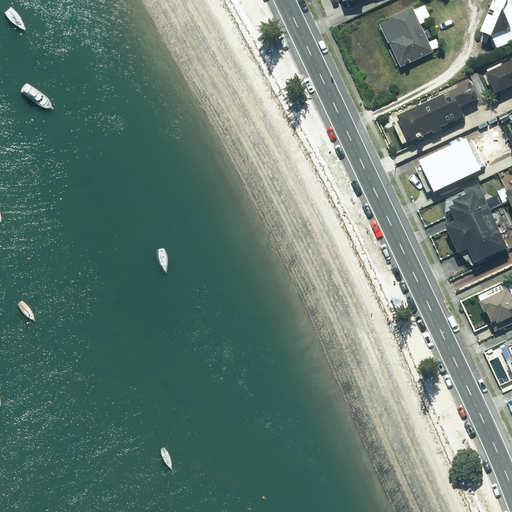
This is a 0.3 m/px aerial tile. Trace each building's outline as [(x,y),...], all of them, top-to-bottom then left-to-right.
[(511,7),(509,2),(503,0),(492,0),(479,36),(488,40),(498,13),(501,14),(510,32),(491,40),(497,53),(511,45),(511,7)] [(411,12),(410,10),(378,26),(399,70),(433,53),(432,51),(438,48),(435,41),(428,44),(420,26),(430,21),(423,7),(411,12)] [(484,73),(496,97),(511,88),(511,63),(503,67),(502,64),(484,73)] [(406,146),(464,120),(459,110),(476,102),(469,85),(394,119),(406,146)] [(482,127),(498,157),(509,159),(511,150),(511,147),(497,119),(482,127)] [(418,164),(433,195),(478,174),(476,171),(466,148),(463,143),(418,164)] [(476,144),(466,148),(476,171),(487,166),(476,144)] [(511,191),(508,193),(503,184),(487,193),(495,210),(506,204),(511,215),(511,191)] [(441,226),(456,259),(465,255),(471,267),(507,251),(478,185),(461,193),(464,199),(449,206),(451,210),(447,211),(451,222),(441,226)] [(462,301),(481,342),(503,331),(511,326),(511,298),(510,299),(504,286),(478,299),(476,294),(462,301)] [(511,339),(498,345),(511,375),(511,339)]
